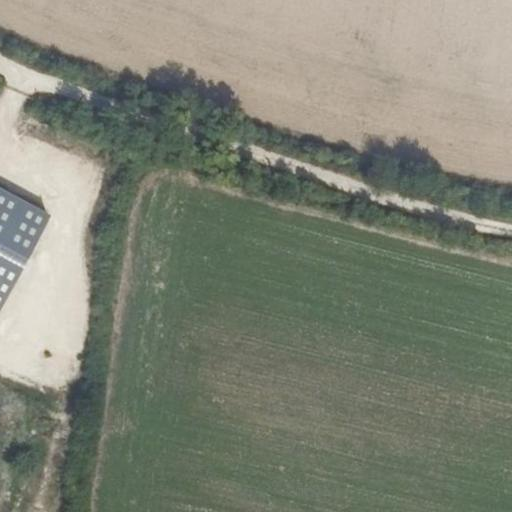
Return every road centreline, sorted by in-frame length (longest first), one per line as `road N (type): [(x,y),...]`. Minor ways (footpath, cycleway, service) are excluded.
road 1 (track): [(0,60),(386,202),(511,228)]
road 2 (track): [(0,157),(60,183),(51,378)]
